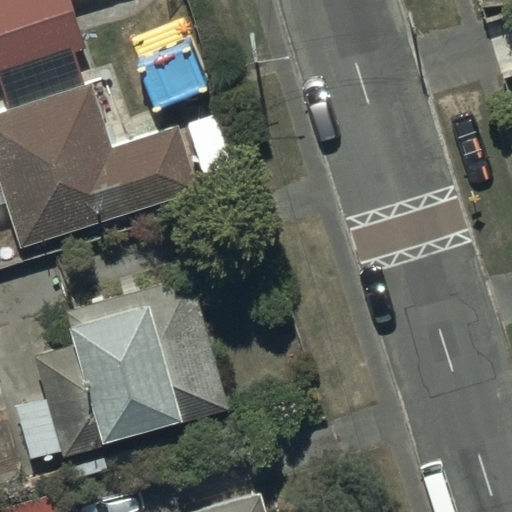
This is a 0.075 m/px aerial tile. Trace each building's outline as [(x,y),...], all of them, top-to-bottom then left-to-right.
[(74,0),(0,0),(0,56),(84,32),(74,0)] [(93,69),(0,98),(0,146),(25,227),(197,173),(178,110),(113,131),(93,69)] [(232,395),(191,258),(70,294),(79,325),(35,338),(48,380),(16,390),(35,454),(232,395)] [(163,502),(129,511),(271,511),(261,475),(186,496),(188,503),(165,510),(163,502)] [(0,511),(67,511),(58,476),(0,492),(0,511)]
